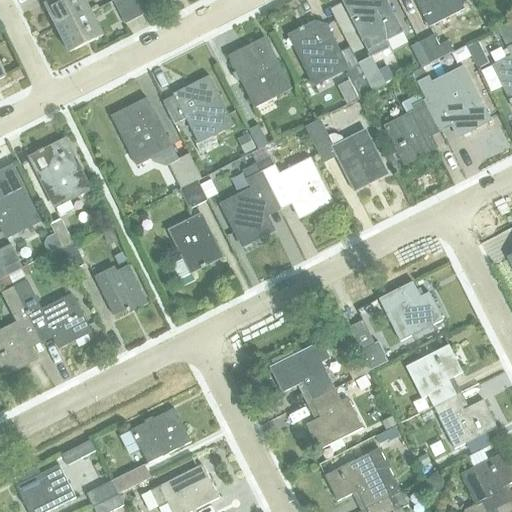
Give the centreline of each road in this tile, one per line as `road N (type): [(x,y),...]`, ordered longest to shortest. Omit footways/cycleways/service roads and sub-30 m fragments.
road 1 (residential): [(194,340),(445,214)]
road 2 (residential): [(0,436),(194,340)]
road 3 (residential): [(241,0),(48,97)]
road 4 (residential): [(283,511),(194,340)]
road 5 (residential): [(511,344),(445,214)]
